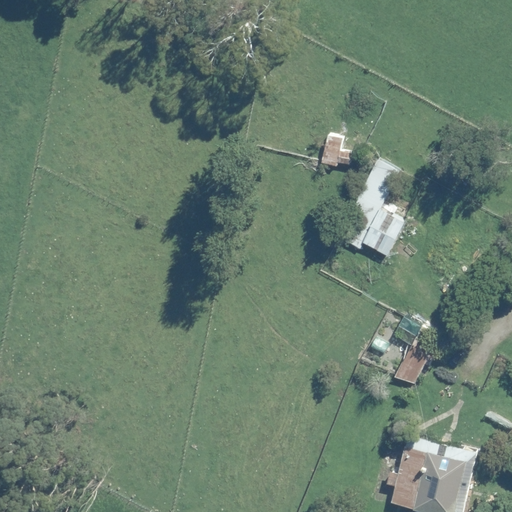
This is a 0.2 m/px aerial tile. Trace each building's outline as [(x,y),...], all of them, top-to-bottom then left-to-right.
[(355,134),(328,129),(321,160),(337,164),(338,157),(350,160),(355,134)] [(364,241),(387,254),(407,219),(380,204),(401,167),(380,154),(335,233),(360,248),(364,241)] [(404,242),(395,254),(413,269),(423,257),(404,242)] [(405,313),(393,333),(409,342),(421,323),(405,313)] [(430,352),(411,343),(395,374),(414,383),(430,352)] [(396,482),(392,498),(439,511),(454,511),(470,460),(411,442),(404,467),(393,463),(389,480),(396,482)]
